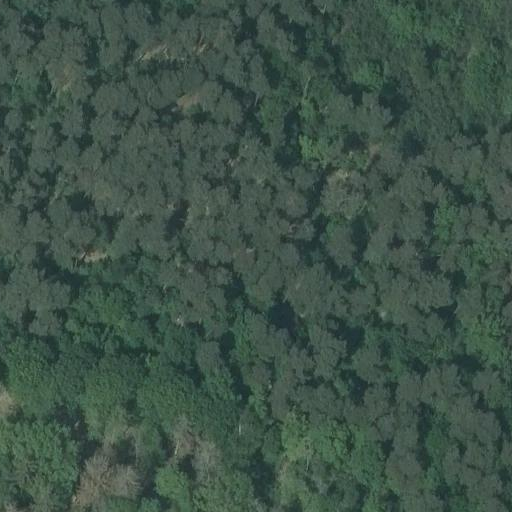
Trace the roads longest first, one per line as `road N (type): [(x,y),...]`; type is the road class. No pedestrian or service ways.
road 1 (track): [(382,435),(353,436),(0,366)]
road 2 (track): [(290,334),(239,309),(0,107)]
